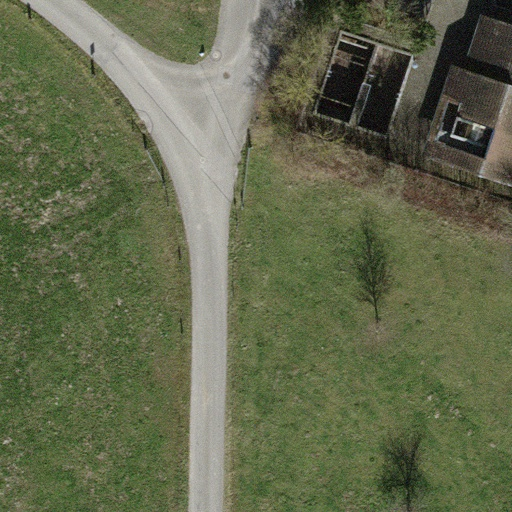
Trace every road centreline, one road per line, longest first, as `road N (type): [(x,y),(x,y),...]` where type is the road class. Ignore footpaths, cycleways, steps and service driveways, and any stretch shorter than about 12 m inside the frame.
road 1 (residential): [(237,124),(227,337),(236,511)]
road 2 (track): [(58,0),(237,124)]
road 3 (unclassified): [(254,0),(237,124)]
